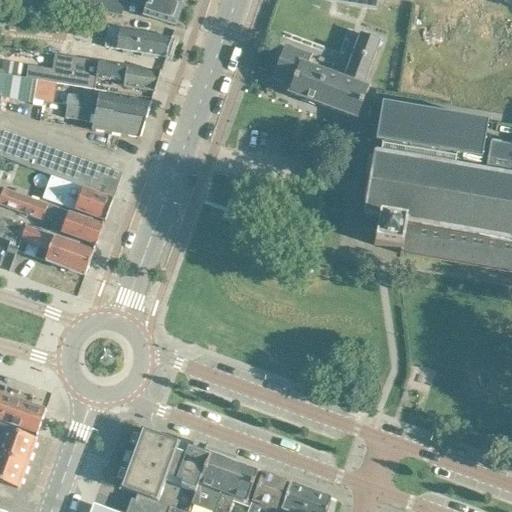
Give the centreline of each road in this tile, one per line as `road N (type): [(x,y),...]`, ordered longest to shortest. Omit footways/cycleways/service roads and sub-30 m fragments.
road 1 (tertiary): [(119,325),(231,0)]
road 2 (residential): [(384,442),(137,344)]
road 3 (residential): [(128,385),(141,405),(368,486)]
road 4 (residential): [(511,488),(384,442)]
road 5 (tertiary): [(51,511),(89,392)]
